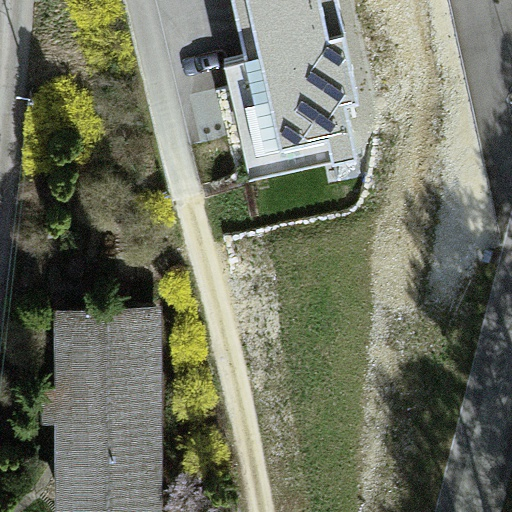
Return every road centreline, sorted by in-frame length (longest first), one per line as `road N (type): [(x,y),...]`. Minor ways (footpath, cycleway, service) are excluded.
road 1 (tertiary): [(467,511),(511,340)]
road 2 (residential): [(0,129),(10,0)]
